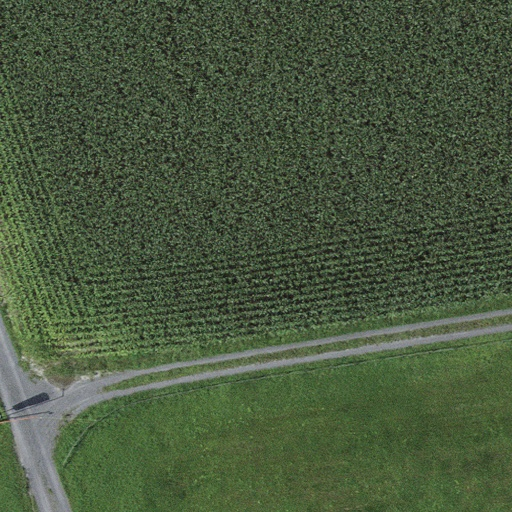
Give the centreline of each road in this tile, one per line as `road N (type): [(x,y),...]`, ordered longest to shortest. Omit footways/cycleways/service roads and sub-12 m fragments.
road 1 (track): [(22,419),(511,330)]
road 2 (track): [(57,511),(0,359)]
